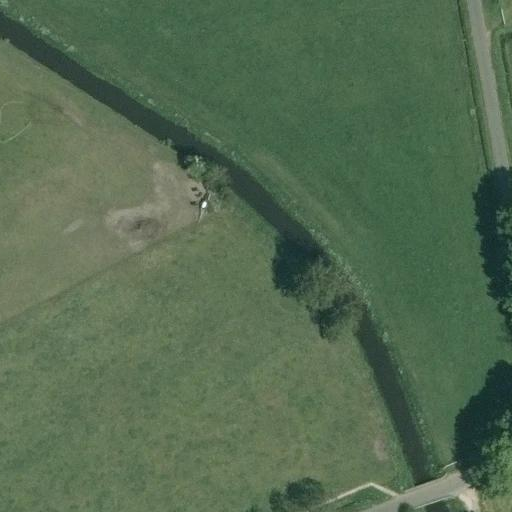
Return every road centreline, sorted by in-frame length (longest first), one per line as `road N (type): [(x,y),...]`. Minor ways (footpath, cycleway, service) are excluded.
road 1 (unclassified): [(511,238),(468,0)]
road 2 (unclassified): [(385,511),(455,484),(511,437)]
